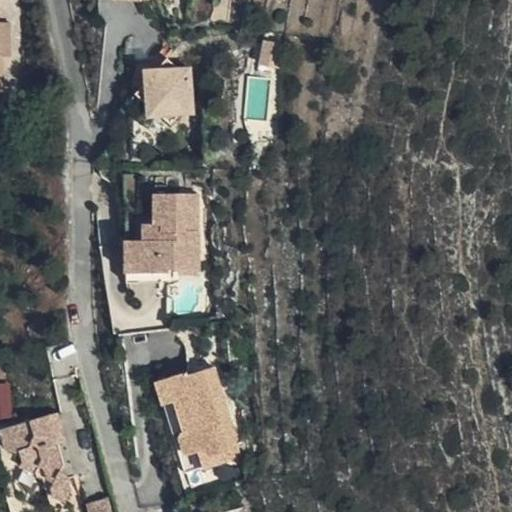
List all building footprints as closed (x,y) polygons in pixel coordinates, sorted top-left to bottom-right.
[(0,91),(2,91),(3,56),(10,57),(9,23),(0,23),(0,91)] [(158,59),(143,61),(138,88),(176,122),(187,111),(199,110),(195,67),(185,67),(166,51),(158,59)] [(129,236),(129,269),(165,270),(173,269),(173,264),(200,265),(201,191),(158,190),(157,220),(147,220),(146,236),(129,236)] [(165,270),(129,269),(129,280),(165,280),(165,270)] [(187,455),(199,453),(203,452),(211,456),(222,453),(225,461),(241,455),(214,367),(188,375),(186,371),(164,378),(187,455)] [(57,413),(1,428),(6,449),(15,452),(20,452),(23,464),(35,470),(36,477),(42,479),(48,496),(55,498),(65,502),(71,489),(68,477),(74,476),(57,413)] [(203,452),(199,453),(203,467),(225,461),(222,453),(211,456),(203,452)] [(115,511),(110,494),(91,499),(94,511),(115,511)]
